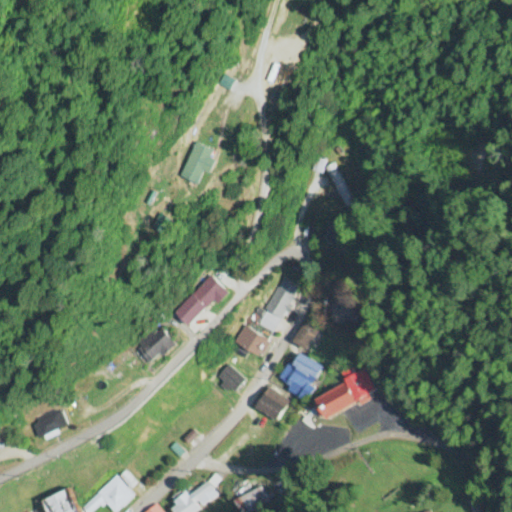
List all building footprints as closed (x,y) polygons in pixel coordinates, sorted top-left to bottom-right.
[(189,182),(204,182),(204,175),(216,175),(216,147),(189,147),(189,182)] [(155,228),(167,235),(175,222),(164,215),(155,228)] [(351,244),(351,224),(329,224),(329,244),(351,244)] [(221,306),(231,295),(213,277),(177,312),(193,328),(217,303),(221,306)] [(299,291),(282,282),(266,311),(282,320),(299,291)] [(354,323),(355,308),(336,307),(336,322),(354,323)] [(318,331),(304,325),(295,344),(309,350),(318,331)] [(237,341),(261,359),(272,345),(249,326),(237,341)] [(163,329),(157,335),(151,329),(136,344),(156,365),(178,344),(163,329)] [(258,356),(233,350),(230,366),(254,371),(258,356)] [(303,400),(323,369),(300,353),(279,384),(303,400)] [(247,382),(230,366),(219,378),(235,394),(247,382)] [(349,384),(318,401),(328,420),(380,393),(367,369),(358,374),(354,367),(343,373),(349,384)] [(211,428),(232,408),(211,387),(191,408),(211,428)] [(277,422),(291,403),(269,388),(256,408),(277,422)] [(205,434),(181,410),(165,426),(189,450),(205,434)] [(69,429),(64,411),(35,418),(40,437),(69,429)] [(170,441),(161,432),(153,440),(162,449),(170,441)] [(120,511),(137,496),(117,477),(85,508),(88,511),(96,511),(106,503),(113,511),(120,511)] [(197,511),(218,497),(208,484),(172,509),(174,511),(197,511)] [(235,500),(240,511),(252,511),(269,505),(263,489),(235,500)] [(55,511),(83,511),(74,490),(50,500),(55,511)]
